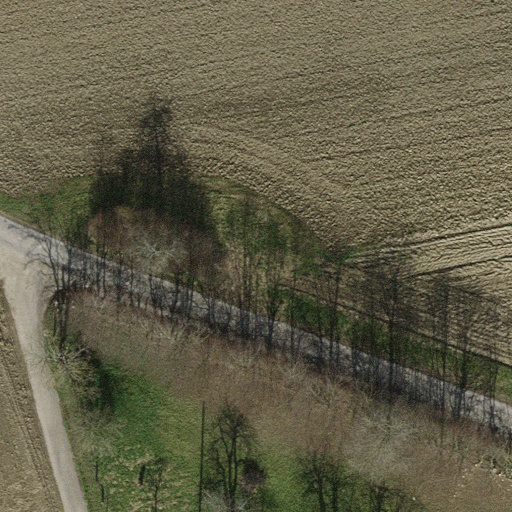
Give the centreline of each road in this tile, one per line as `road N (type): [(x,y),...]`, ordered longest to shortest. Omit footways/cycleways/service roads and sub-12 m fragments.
road 1 (track): [(511,438),(0,242)]
road 2 (track): [(12,250),(80,511)]
